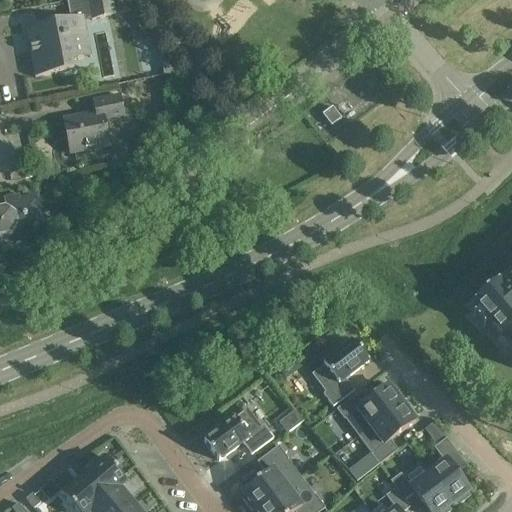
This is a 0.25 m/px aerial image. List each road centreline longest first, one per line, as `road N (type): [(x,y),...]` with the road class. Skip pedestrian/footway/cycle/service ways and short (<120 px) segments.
road 1 (tertiary): [(0,376),(193,297),(346,213),(474,114)]
road 2 (residential): [(0,503),(117,426),(150,430),(212,511)]
road 3 (residential): [(474,114),(367,0)]
road 4 (residential): [(404,368),(511,479)]
